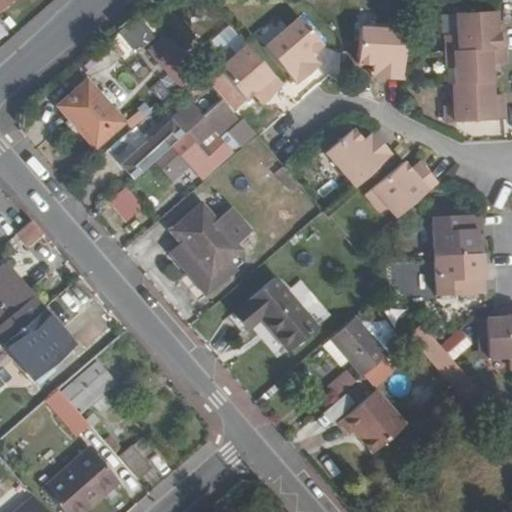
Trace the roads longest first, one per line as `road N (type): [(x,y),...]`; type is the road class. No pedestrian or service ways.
road 1 (residential): [(0,154),(250,440)]
road 2 (residential): [(285,135),(333,93),(482,160),(511,158)]
road 3 (tertiary): [(98,0),(0,86)]
